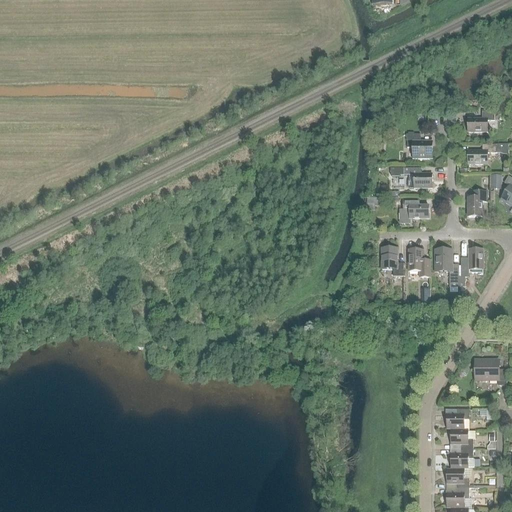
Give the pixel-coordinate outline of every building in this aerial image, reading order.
[(487,122),(494,122),(494,113),(482,113),(482,120),(468,120),(468,133),(487,133),(487,122)] [(432,160),(432,142),(421,142),(421,135),(407,135),(407,149),(413,149),(413,160),(432,160)] [(508,145),(482,145),(482,152),(468,152),(468,165),(487,165),(487,154),(500,154),(504,155),(508,155),(508,145)] [(408,177),(408,182),(406,183),(407,189),(408,190),(413,190),(413,191),(431,190),(431,176),(420,176),(420,170),(389,170),(389,177),(391,179),(398,178),(399,177),(408,177)] [(502,191),(502,176),(490,176),(490,191),(502,191)] [(511,206),(511,179),(508,177),(504,184),(510,187),(502,201),(511,206)] [(482,203),(487,203),(487,192),(474,192),(474,199),(468,199),(468,218),(482,218),(482,203)] [(383,199),(367,200),(367,213),(375,212),(375,206),(383,206),(383,199)] [(429,220),(429,207),(415,207),(415,201),(403,201),(403,211),(400,211),(400,225),(410,225),(410,220),(429,220)] [(404,277),(404,264),(398,264),(398,250),(382,250),(382,270),(393,270),(393,277),(404,277)] [(430,279),(430,261),(423,261),(423,251),(409,251),(409,273),(419,273),(419,279),(430,279)] [(435,251),(435,273),(449,273),(448,288),(458,288),(458,266),(451,266),(451,251),(435,251)] [(483,270),(483,251),(468,251),(468,259),(460,259),(460,266),(458,266),(458,288),(464,288),(464,285),(462,285),(462,278),(468,278),(468,270),(483,270)] [(422,297),(422,305),(430,305),(430,297),(422,297)] [(498,362),(475,362),(475,367),(471,372),(475,376),(475,381),(498,381),(498,387),(506,387),(506,371),(498,371),(498,362)] [(458,429),(458,432),(464,432),(464,421),(469,421),(469,411),(457,411),(457,416),(447,416),(447,429),(451,429),(458,429)] [(468,432),(464,432),(458,432),(458,429),(451,429),(451,445),(461,445),(461,451),(473,451),(473,440),(468,440),(468,432)] [(495,442),(495,435),(489,435),(489,442),(490,442),(489,446),(487,447),(487,450),(497,450),(497,443),(495,442)] [(474,469),(474,462),(473,460),(473,451),(461,451),(461,456),(451,456),(451,471),(458,471),(458,469),(464,469),(474,469)] [(458,469),(458,471),(451,471),(447,471),(447,484),(457,484),(457,490),(469,490),(469,480),(464,480),(464,469),(458,469)] [(458,508),(458,511),(464,511),(464,500),(469,500),(469,490),(457,490),(457,495),(447,495),(447,508),(451,508),(458,508)]
